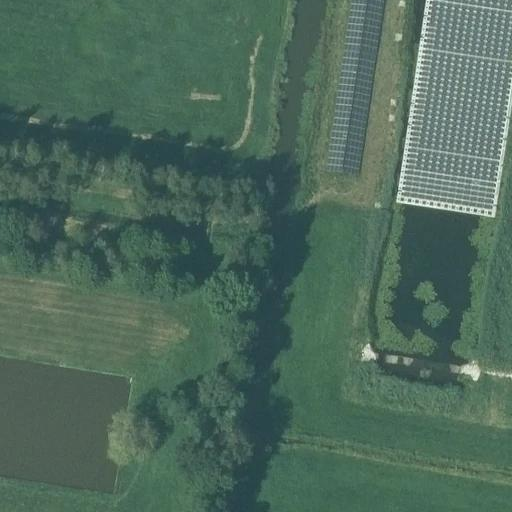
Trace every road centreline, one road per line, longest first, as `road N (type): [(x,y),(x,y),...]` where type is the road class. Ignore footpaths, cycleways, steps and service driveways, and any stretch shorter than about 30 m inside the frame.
road 1 (track): [(207,212),(163,511)]
road 2 (track): [(0,179),(251,218)]
